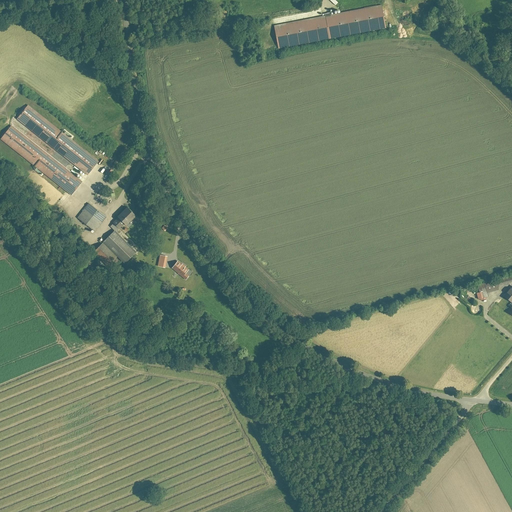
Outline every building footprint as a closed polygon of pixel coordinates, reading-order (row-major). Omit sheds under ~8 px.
[(275,24),(280,49),(386,29),(381,3),(275,24)] [(81,181),(79,179),(83,173),(86,175),(99,158),(29,104),(16,121),(79,170),(74,175),(11,127),(0,141),(0,146),(67,199),(81,181)] [(88,202),(81,213),(100,226),(108,214),(88,202)] [(126,206),(111,224),(122,233),(137,215),(126,206)] [(113,232),(103,242),(123,262),(133,252),(113,232)] [(100,245),(92,253),(106,266),(113,260),(100,245)] [(185,273),(188,269),(178,261),(172,268),(186,279),(189,276),(185,273)] [(499,289),(498,286),(511,282),(511,276),(496,280),(496,279),(480,284),(483,293),(499,289)] [(511,301),(511,306),(508,313),(511,316),(511,287),(510,287),(501,299),(509,305),(511,301)]
